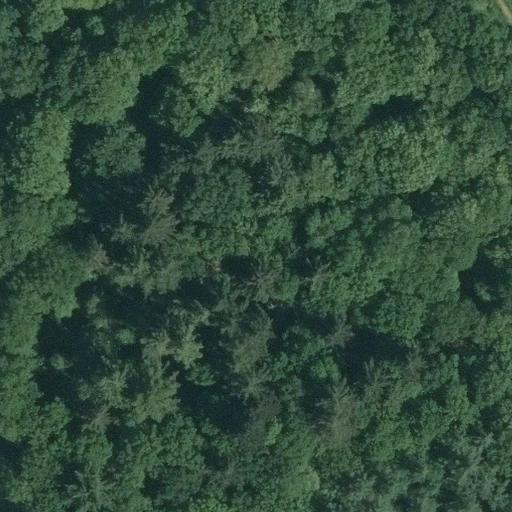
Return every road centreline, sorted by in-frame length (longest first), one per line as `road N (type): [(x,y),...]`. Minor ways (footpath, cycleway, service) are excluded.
road 1 (track): [(511,363),(426,253),(403,208),(342,0)]
road 2 (track): [(319,0),(113,43),(58,37)]
